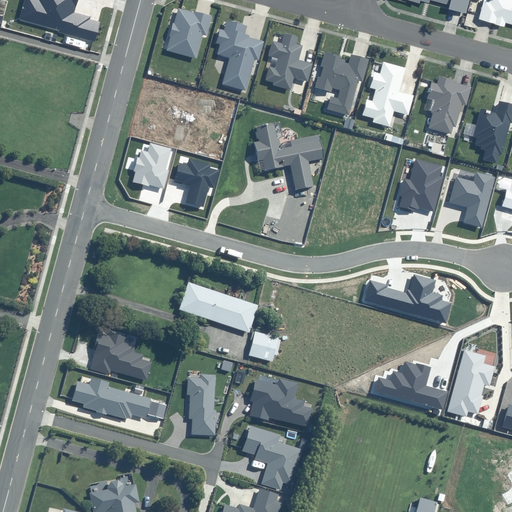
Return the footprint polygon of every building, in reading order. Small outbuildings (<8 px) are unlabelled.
[(468,0),(413,0),(418,1),(418,0),(426,0),(428,1),(427,0),(432,0),(448,5),(447,7),(464,12),(468,0)] [(511,0),(482,0),(477,17),(504,26),(505,21),(511,23),(511,0)] [(196,58),(202,35),(206,36),(211,16),(194,11),(193,14),(177,9),(173,23),(172,22),(164,49),(196,58)] [(216,55),(229,59),(221,84),(245,91),(255,58),(257,59),(262,42),(247,38),(248,36),(244,35),(246,27),(226,21),(223,30),(219,29),(215,43),(219,45),(216,55)] [(268,56),(277,59),(275,68),(268,66),(265,80),(272,81),(271,85),(291,90),(294,77),(307,81),(311,65),(298,62),(301,47),(296,45),(298,37),(284,33),(282,44),(271,41),(268,56)] [(336,55),(323,52),(320,66),(322,67),(320,76),(317,76),(315,86),(329,90),(329,87),(340,90),(338,98),(329,96),(326,109),(351,115),(360,79),(364,80),(369,60),(350,56),(348,63),(342,62),(343,60),(335,58),(336,55)] [(397,93),(404,68),(382,62),(379,73),(373,72),(369,88),(375,89),(372,101),(364,100),(360,115),(372,118),(371,122),(390,127),(394,111),(407,114),(411,97),(397,93)] [(425,98),(433,101),(430,113),(432,113),(428,129),(450,135),(453,127),(455,127),(461,104),(466,105),(471,87),(438,78),(437,84),(429,82),(425,98)] [(480,109),(479,111),(471,138),(474,139),(473,145),(479,146),(479,148),(485,150),(482,159),(497,164),(509,122),(511,122),(511,118),(511,104),(498,100),(495,113),(480,109)] [(274,123),(254,126),(256,139),(258,138),(259,142),(253,142),(256,160),(263,159),(264,169),(291,165),(295,188),(313,186),(309,161),(322,159),(319,136),(290,140),(291,146),(278,148),(274,123)] [(279,251),(280,249),(282,242),(292,246),(295,237),(253,225),(248,241),(267,247),(266,248),(279,251)] [(280,249),(279,251),(275,264),(283,267),(288,251),(280,249)] [(258,305),(188,282),(179,310),(248,334),(258,305)] [(281,337),(253,331),(248,355),(272,360),(274,353),(277,354),(281,337)] [(136,511),(135,506),(140,505),(135,483),(125,485),(118,479),(110,481),(106,488),(89,491),(93,511),(100,511),(106,511),(136,511)]
